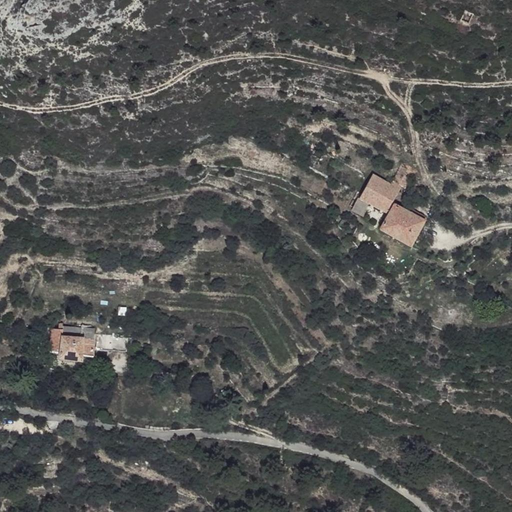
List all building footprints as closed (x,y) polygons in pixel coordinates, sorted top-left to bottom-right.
[(462,23),(472,25),(475,14),(464,12),(462,23)] [(402,162),(393,181),(402,186),(406,188),(416,167),(402,162)] [(358,200),(350,211),(361,217),(368,203),(385,212),(402,186),(393,181),(390,185),(370,175),(358,200)] [(416,184),(412,192),(422,197),(427,189),(416,184)] [(394,204),(380,230),(412,246),(426,220),(411,213),(415,209),(409,207),(406,209),(394,204)] [(51,326),(50,349),(61,351),(60,357),(82,358),(82,353),(93,354),(95,327),(62,326),(63,321),(57,320),(57,325),(51,326)] [(3,328),(0,335),(0,336),(6,338),(9,330),(3,328)] [(113,336),(114,348),(127,348),(127,334),(113,336)]
